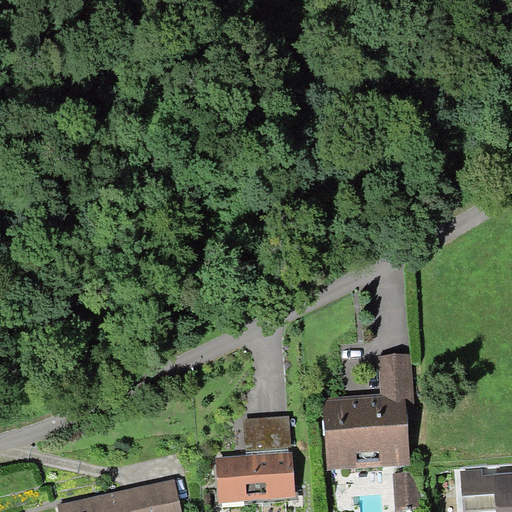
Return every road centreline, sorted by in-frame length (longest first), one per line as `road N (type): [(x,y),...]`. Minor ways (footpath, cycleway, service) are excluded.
road 1 (residential): [(511,192),(229,345),(38,437),(0,443)]
road 2 (track): [(398,0),(491,68),(511,99)]
